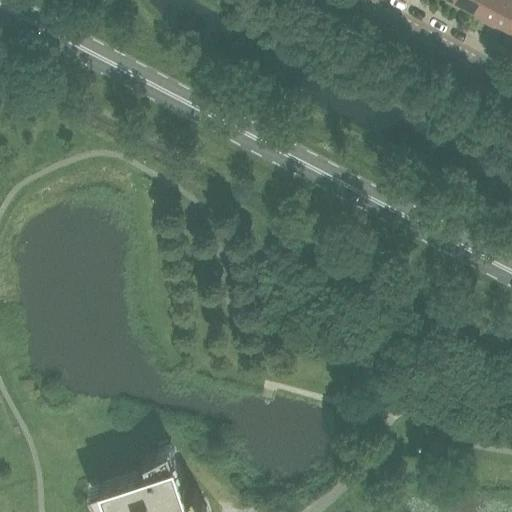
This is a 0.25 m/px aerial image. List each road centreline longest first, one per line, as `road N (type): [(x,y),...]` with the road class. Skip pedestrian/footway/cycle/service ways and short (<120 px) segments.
road 1 (primary): [(511,270),(0,2)]
road 2 (tertiary): [(511,84),(355,0)]
